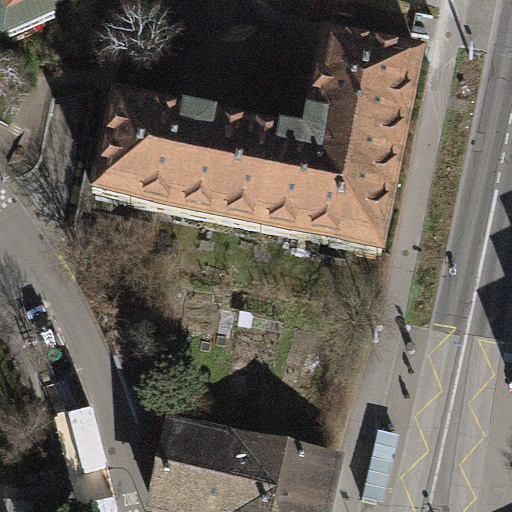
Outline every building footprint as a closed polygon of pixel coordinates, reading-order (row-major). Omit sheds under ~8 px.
[(0,0),(0,20),(2,25),(59,0),(0,0)] [(277,136),(257,233),(373,256),(412,59),(317,40),(297,140),(277,136)] [(257,233),(277,136),(107,103),(87,200),(257,233)] [(131,325),(104,336),(113,359),(141,348),(131,325)] [(152,508),(170,511),(322,511),(333,466),(171,429),(152,508)]
